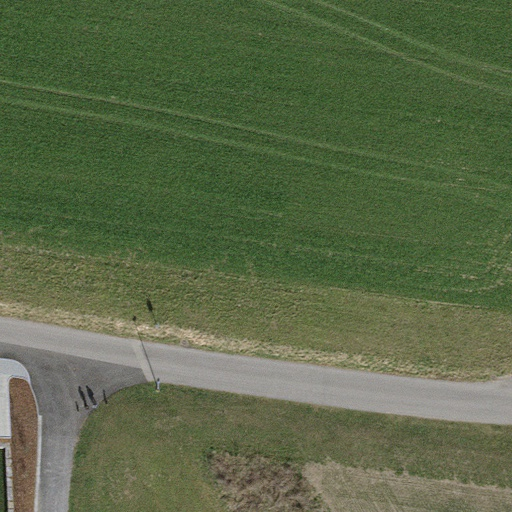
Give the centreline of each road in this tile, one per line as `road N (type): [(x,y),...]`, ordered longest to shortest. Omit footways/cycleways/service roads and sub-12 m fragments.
road 1 (residential): [(0,345),(511,404)]
road 2 (track): [(52,511),(67,356)]
